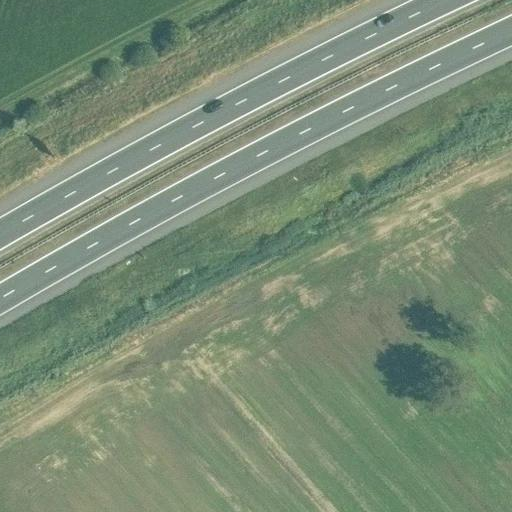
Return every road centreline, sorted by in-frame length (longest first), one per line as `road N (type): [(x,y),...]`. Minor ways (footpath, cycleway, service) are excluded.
road 1 (motorway): [(0,299),(187,189),(511,25)]
road 2 (motorway): [(445,0),(0,231)]
